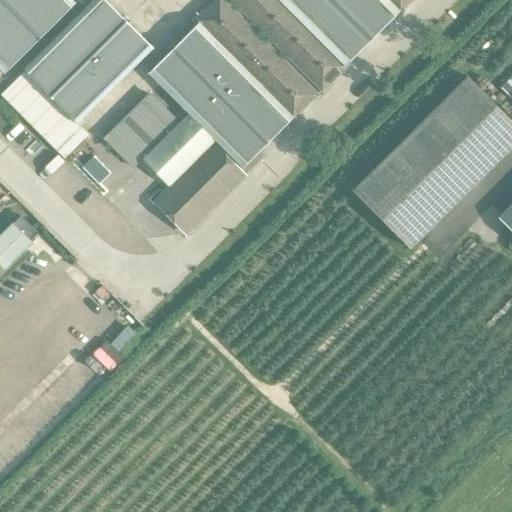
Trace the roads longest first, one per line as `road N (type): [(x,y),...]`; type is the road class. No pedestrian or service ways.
road 1 (track): [(389,511),(375,489),(186,316)]
road 2 (track): [(430,242),(274,396)]
